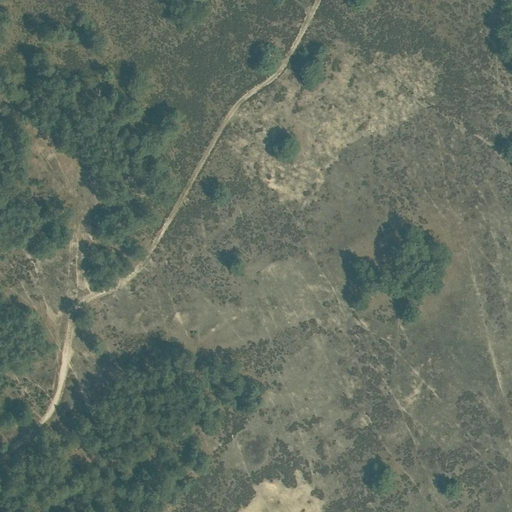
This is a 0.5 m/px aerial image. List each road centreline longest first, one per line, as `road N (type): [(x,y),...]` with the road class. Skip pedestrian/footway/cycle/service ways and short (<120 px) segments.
road 1 (track): [(0,456),(49,411),(68,323),(138,265),(224,120),(285,61),(317,0)]
road 2 (track): [(312,10),(386,76),(511,162)]
